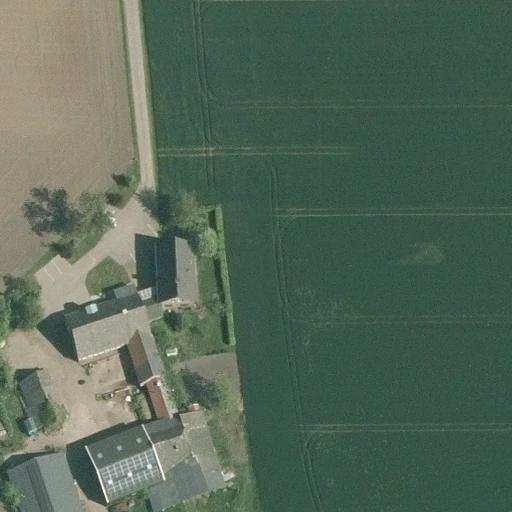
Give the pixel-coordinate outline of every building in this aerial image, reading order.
[(126,347),(139,387),(145,385),(158,423),(85,453),(106,507),(165,485),(173,508),(224,492),(199,410),(175,418),(150,339),(145,325),(160,320),(160,309),(192,308),(190,250),(156,251),(158,301),(139,308),(133,288),(115,294),(118,303),(63,322),(77,363),(126,347)] [(21,365),(13,368),(16,375),(24,372),(21,365)] [(15,385),(35,430),(63,416),(44,372),(15,385)] [(27,436),(36,432),(31,421),(23,425),(27,436)] [(6,475),(19,511),(79,511),(60,456),(6,475)]
